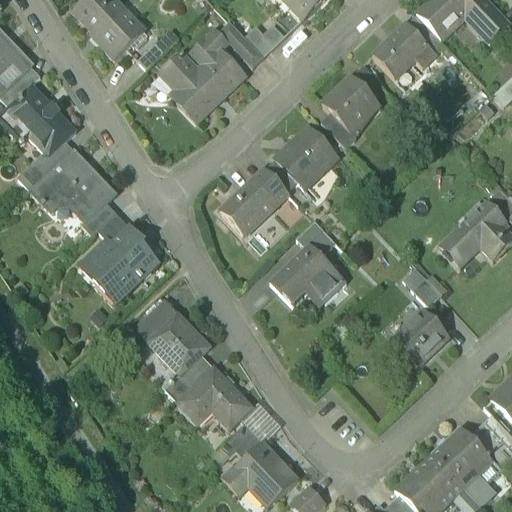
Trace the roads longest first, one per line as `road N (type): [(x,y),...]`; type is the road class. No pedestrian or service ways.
road 1 (residential): [(161,211),(312,445),(353,467),(388,457),(511,334)]
road 2 (residential): [(161,211),(382,0)]
road 3 (residential): [(29,0),(161,211)]
